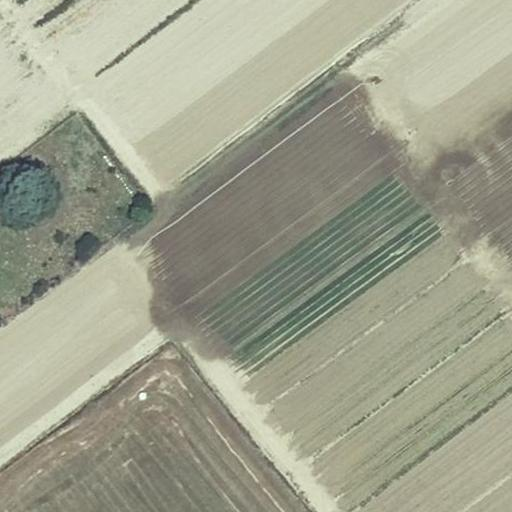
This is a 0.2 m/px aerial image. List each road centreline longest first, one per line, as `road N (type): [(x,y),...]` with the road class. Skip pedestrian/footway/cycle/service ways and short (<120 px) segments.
road 1 (track): [(171,331),(125,270),(130,246),(428,0)]
road 2 (track): [(326,511),(197,347),(171,331),(0,449)]
